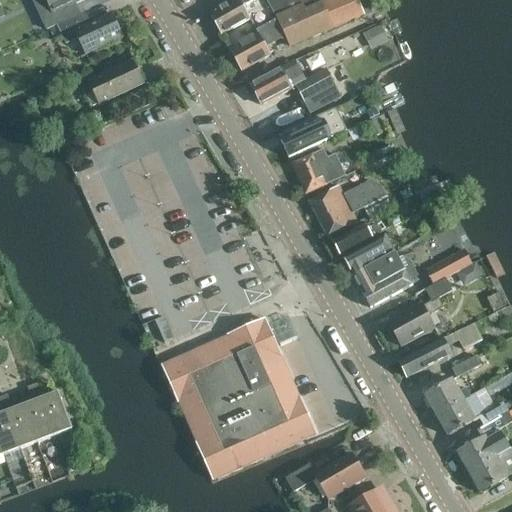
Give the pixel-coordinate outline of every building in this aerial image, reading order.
[(76,5),(86,0),(60,0),(64,9),(52,15),(57,27),(81,16),(76,5)] [(250,20),(244,8),(258,1),(257,0),(238,0),(239,0),(238,0),(237,0),(211,15),(223,36),(250,20)] [(359,19),(350,0),(336,0),(324,5),(335,29),(359,19)] [(266,47),(287,37),(293,48),(335,29),(324,5),(323,2),(306,10),(303,5),(276,17),(277,19),(256,30),(259,35),(231,51),(243,72),(271,56),(266,47)] [(122,38),(111,15),(86,27),(81,16),(57,27),(63,39),(76,33),(86,55),(122,38)] [(373,49),(387,41),(380,27),(366,35),(373,49)] [(292,90),(296,88),(310,115),(329,105),(323,94),(336,87),(327,71),(306,82),(295,62),(251,86),(262,107),(292,92),(292,90)] [(92,109),(144,84),(134,63),(89,84),(94,95),(87,98),(92,109)] [(369,121),(377,117),(373,109),(365,113),(369,121)] [(347,132),(336,110),(288,130),(292,137),(281,143),(289,160),(347,132)] [(385,133),(378,119),(364,126),(370,140),(385,133)] [(366,137),(361,125),(349,131),(355,142),(366,137)] [(338,182),(324,151),(292,165),(306,196),(338,182)] [(318,221),(377,189),(372,181),(344,196),(339,186),(309,203),(318,221)] [(353,214),(387,197),(382,187),(377,189),(318,221),(328,239),(358,224),(353,214)] [(410,232),(406,223),(405,222),(401,223),(394,228),(400,238),(410,232)] [(341,256),(374,240),(365,225),(333,241),(341,256)] [(353,277),(395,254),(386,237),(373,244),(373,243),(343,260),(353,277)] [(455,275),(473,265),(465,250),(426,271),(434,286),(446,280),(455,275)] [(413,286),(411,282),(418,277),(409,260),(401,265),(395,254),(353,277),(370,310),(413,286)] [(428,318),(444,309),(439,300),(453,292),(446,280),(434,286),(425,291),(431,303),(423,307),(422,306),(388,324),(391,329),(388,333),(394,344),(399,344),(401,348),(435,330),(428,318)] [(316,436),(265,321),(162,366),(213,481),(316,436)] [(452,356),(448,347),(460,341),(464,351),(482,342),(474,325),(399,363),(408,379),(452,356)] [(456,380),(481,367),(477,358),(452,371),(456,380)] [(492,393),(511,382),(511,374),(488,386),(492,393)] [(436,417),(471,397),(467,389),(459,393),(452,381),(425,397),(436,417)] [(45,391),(42,383),(35,386),(38,394),(45,391)] [(38,394),(35,386),(28,389),(31,396),(38,394)] [(72,431),(58,394),(40,401),(54,438),(72,431)] [(11,404),(8,396),(1,399),(4,407),(11,404)] [(475,421),(469,409),(476,405),(471,397),(436,417),(448,437),(475,421)] [(54,438),(40,401),(24,408),(37,444),(54,438)] [(484,428),(511,411),(511,401),(504,406),(503,404),(479,418),(484,428)] [(37,444),(24,408),(7,414),(21,451),(37,444)] [(511,423),(511,411),(484,428),(489,437),(511,423)] [(21,451),(7,414),(0,416),(0,447),(4,457),(21,451)] [(469,475),(504,454),(499,446),(492,450),(485,439),(457,454),(469,475)] [(511,476),(511,475),(511,468),(504,454),(469,475),(480,494),(511,476)] [(365,479),(351,456),(316,476),(310,466),(286,480),(294,494),(307,486),(317,480),(329,500),(365,479)] [(329,500),(317,480),(307,486),(319,506),(329,500)] [(396,511),(385,492),(371,500),(371,504),(367,506),(363,499),(348,508),(350,511),(396,511)]
